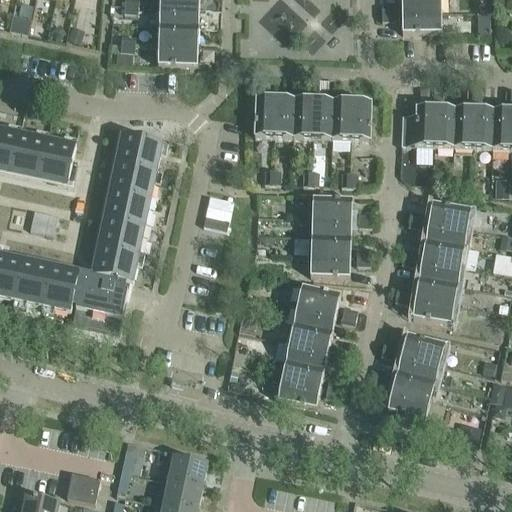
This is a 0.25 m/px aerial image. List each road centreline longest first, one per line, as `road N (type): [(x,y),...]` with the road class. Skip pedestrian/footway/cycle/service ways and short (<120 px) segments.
road 1 (residential): [(221,352),(173,343),(168,330),(208,137),(173,109),(99,110),(0,89)]
road 2 (residential): [(345,461),(382,298),(392,143)]
road 3 (tertiary): [(253,438),(28,380)]
road 4 (residential): [(108,473),(19,455),(10,442),(28,380)]
road 5 (tertiary): [(488,495),(345,461)]
road 6 (residential): [(376,79),(511,83)]
